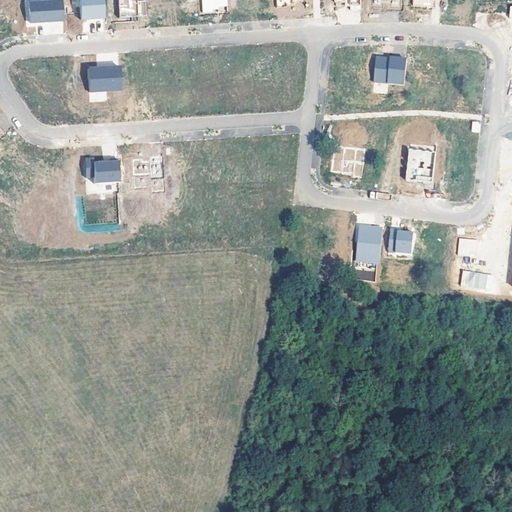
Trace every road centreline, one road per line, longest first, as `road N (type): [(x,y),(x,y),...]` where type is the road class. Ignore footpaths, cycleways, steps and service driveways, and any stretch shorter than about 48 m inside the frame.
road 1 (residential): [(308,118),(303,175),(320,200),(462,219),(481,208),(486,194),(496,121)]
road 2 (residential): [(0,79),(30,123),(52,133),(308,118)]
road 3 (residential): [(313,34),(26,51),(0,61)]
road 4 (residential): [(496,121),(501,61),(483,38),(398,28),(313,34)]
